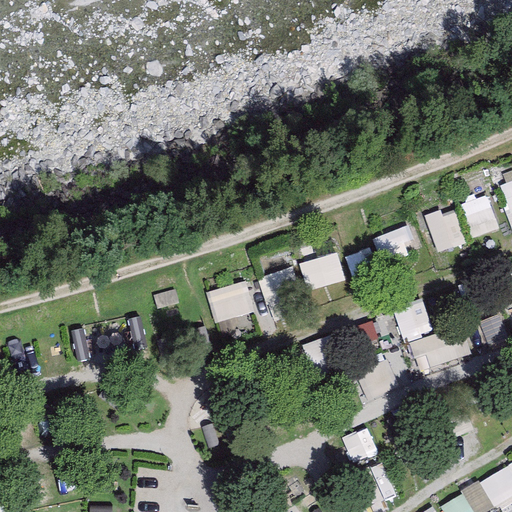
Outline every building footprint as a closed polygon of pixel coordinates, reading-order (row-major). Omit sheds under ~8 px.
[(477,237),(504,231),(495,193),(468,199),(477,237)] [(462,208),(432,215),(440,249),(470,242),(462,208)] [(341,251),(304,262),(313,291),(350,280),(341,251)] [(295,265),(263,278),(282,321),(300,313),(292,294),(305,288),(295,265)] [(213,291),(222,323),(260,312),(250,279),(213,291)] [(357,330),(365,347),(385,338),(378,321),(357,330)] [(211,354),(204,329),(195,331),(203,357),(211,354)] [(464,361),(460,334),(415,342),(417,354),(432,352),(435,366),(464,361)] [(174,369),(166,341),(157,343),(165,371),(174,369)] [(404,385),(413,381),(404,356),(395,359),(404,385)] [(391,359),(361,373),(373,400),(404,387),(391,359)] [(123,402),(105,391),(99,401),(118,412),(123,402)] [(95,405),(77,394),(72,404),(90,415),(95,405)] [(61,411),(43,400),(37,410),(56,421),(61,411)] [(239,441),(230,419),(222,422),(230,444),(239,441)] [(219,447),(211,425),(202,428),(211,450),(219,447)] [(372,430),(351,440),(362,465),(384,455),(372,430)] [(113,458),(91,457),(91,468),(112,469),(113,458)] [(488,511),(511,501),(511,468),(447,498),(453,511),(488,511)] [(113,480),(92,480),(91,491),(113,491),(113,480)]
